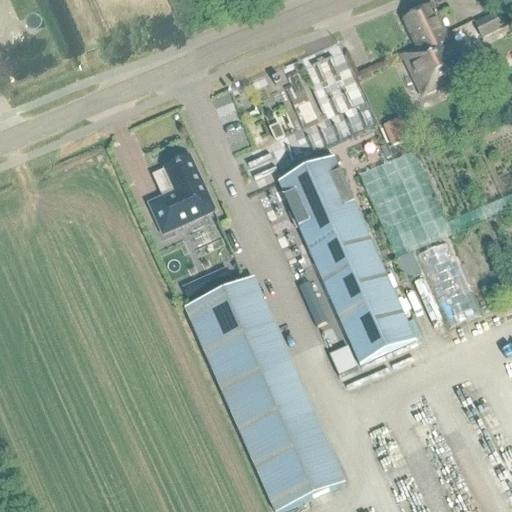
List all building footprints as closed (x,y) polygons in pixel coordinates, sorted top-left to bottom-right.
[(431,10),(405,23),(419,52),(401,60),(422,102),(470,78),(450,36),(445,38),(431,10)] [(473,27),(481,43),(505,32),(504,29),(511,25),(511,11),(511,10),(497,17),(496,16),(473,27)] [(366,63),(376,60),(370,40),(360,43),(366,63)] [(407,143),(399,123),(383,129),(391,149),(407,143)] [(378,127),(351,140),(362,161),(388,148),(378,127)] [(165,201),(150,208),(163,238),(216,214),(190,160),(165,171),(166,174),(176,196),(165,201)] [(333,163),(279,187),(278,188),(360,371),(420,344),(412,326),(408,328),(333,163)] [(429,247),(455,323),(483,314),(458,237),(429,247)] [(254,283),(186,313),(184,314),(271,511),(289,511),(344,488),(254,283)] [(317,331),(328,327),(310,286),(299,291),(317,331)] [(339,380),(357,371),(348,351),(329,359),(339,380)]
